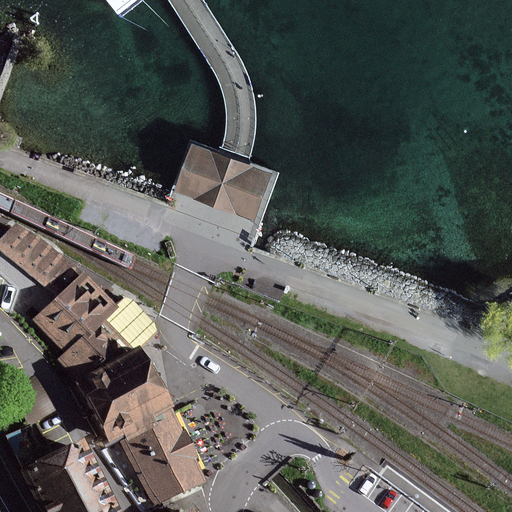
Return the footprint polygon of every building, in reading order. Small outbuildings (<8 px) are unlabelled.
[(223,210),(235,214),(253,221),(270,174),(192,146),(175,192),(223,210)] [(0,242),(52,291),(59,298),(80,276),(76,272),(21,220),(0,241),(0,242)] [(114,343),(120,336),(102,318),(113,307),(80,276),(59,298),(35,322),(61,346),(68,354),(60,362),(78,379),(127,355),(114,343)] [(142,348),(127,355),(78,379),(74,381),(92,411),(110,440),(174,405),(158,378),(142,348)] [(34,377),(9,391),(29,426),(54,413),(34,377)] [(198,467),(213,460),(189,403),(174,409),(198,467)] [(156,503),(203,482),(202,479),(182,433),(174,414),(153,424),(140,431),(123,440),(146,483),(156,503)] [(49,511),(118,511),(83,441),(30,468),(49,511)]
